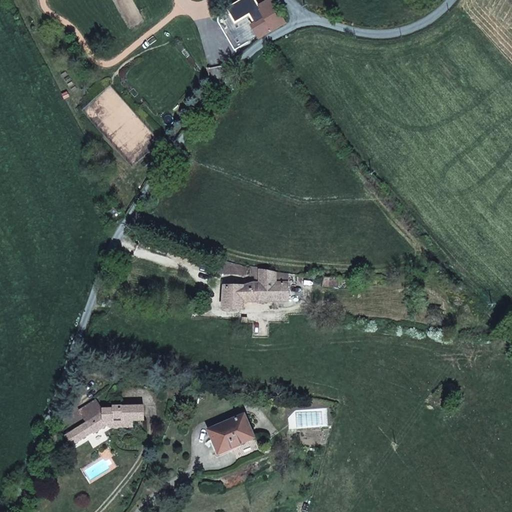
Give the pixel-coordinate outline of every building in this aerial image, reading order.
[(261,22),(267,33),(287,21),(279,9),(266,16),(268,18),(261,22)] [(218,274),(246,275),(246,268),(219,260),(218,274)] [(261,269),(246,268),(246,275),(260,276),(260,283),(253,283),(245,285),(224,285),(222,309),(242,309),(243,309),(243,302),(246,301),(260,302),(288,302),(288,274),(261,271),(261,269)] [(339,287),(340,278),(323,276),(323,285),(339,287)] [(65,436),(72,447),(93,433),(94,435),(108,426),(112,423),(133,422),(144,421),(144,405),(112,406),(113,408),(102,409),(97,400),(79,411),(86,423),(65,436)] [(244,415),(208,431),(217,451),(231,444),(232,448),(254,438),(244,415)] [(231,444),(217,451),(218,454),(232,448),(231,444)]
